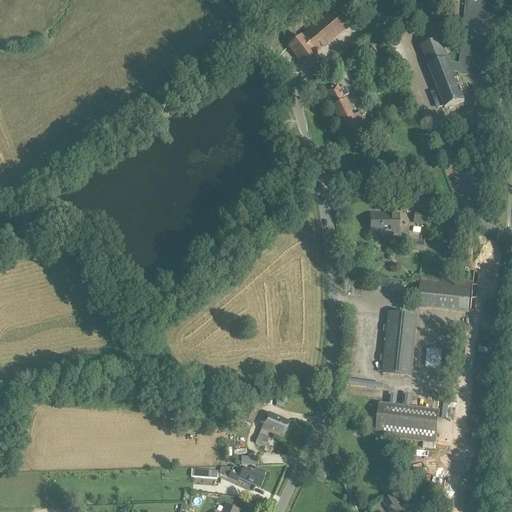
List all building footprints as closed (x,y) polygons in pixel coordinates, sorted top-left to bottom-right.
[(372,0),(360,0),(350,8),(355,14),(372,0)] [(495,77),(504,0),(469,0),(462,62),(452,61),(449,52),(457,50),(452,36),(425,46),(441,92),(432,95),(438,110),(467,100),(456,71),(461,72),(461,73),(495,77)] [(347,30),(332,12),(288,49),(302,67),(347,30)] [(364,72),(360,67),(349,74),(353,80),(364,72)] [(343,99),(349,96),(345,88),(339,91),(337,87),(325,93),(332,109),(345,103),(343,99)] [(345,103),(332,109),(350,149),(373,138),(362,113),(353,118),(345,103)] [(377,134),(376,139),(378,145),(383,146),(388,144),(389,139),(387,134),(382,132),(377,134)] [(414,213),(413,224),(426,225),(427,214),(414,213)] [(399,215),(392,215),(371,215),(370,236),(398,236),(399,215)] [(421,276),(418,275),(416,276),(412,279),(411,283),(419,284),(420,283),(421,276)] [(419,308),(468,313),(471,283),(442,280),(441,286),(421,284),(419,308)] [(383,376),(401,377),(411,378),(417,318),(389,315),(388,326),(384,327),(384,333),(387,335),(383,376)] [(252,426),(260,406),(244,398),(235,419),(252,426)] [(283,410),(286,404),(287,401),(280,398),(279,402),(278,401),(276,407),(283,410)] [(376,437),(435,445),(439,413),(380,405),(376,437)] [(289,424),(268,415),(262,430),(283,439),(289,424)] [(265,448),(268,440),(259,436),(255,445),(265,448)] [(254,473),(244,469),(235,465),(233,469),(221,468),(219,476),(236,484),(238,480),(259,489),(264,478),(263,478),(265,473),(256,469),(254,473)] [(315,476),(324,480),(328,473),(324,471),(325,468),(320,466),(315,476)] [(218,473),(192,471),(191,479),(217,481),(218,473)] [(407,496),(413,507),(420,503),(414,492),(407,496)] [(384,503),(389,511),(402,511),(394,497),(384,503)]
